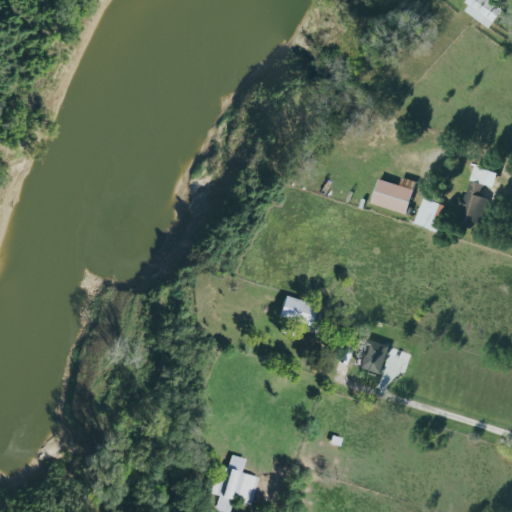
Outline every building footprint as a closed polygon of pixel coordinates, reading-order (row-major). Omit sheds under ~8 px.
[(469,0),(462,12),(491,29),(503,9),(488,0),(469,0)] [(498,174),(474,167),(465,200),(460,199),(455,217),(482,225),(489,200),(480,197),(483,185),(494,188),(498,174)] [(415,182),(402,179),(400,185),(377,181),(372,206),(409,213),(415,182)] [(442,206),(422,200),(415,225),(435,231),(442,206)] [(279,318),(311,325),(316,304),(283,297),(279,318)] [(366,339),(389,347),(379,375),(359,368),(367,347),(363,346),(366,339)] [(204,492),(251,504),(258,478),(240,473),(244,460),(230,456),(227,469),(211,465),(204,492)] [(222,511),(228,511),(231,500),(218,497),(215,510),(222,511)]
